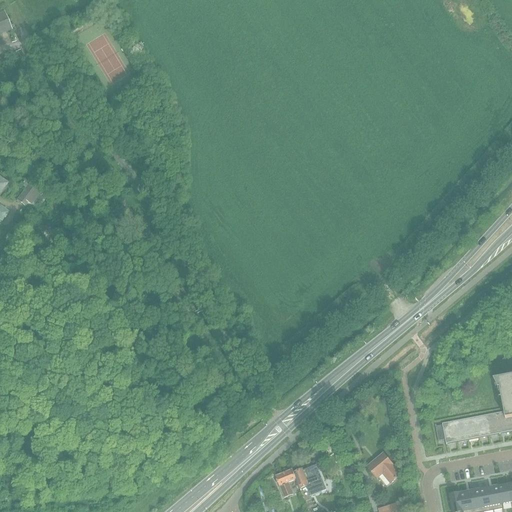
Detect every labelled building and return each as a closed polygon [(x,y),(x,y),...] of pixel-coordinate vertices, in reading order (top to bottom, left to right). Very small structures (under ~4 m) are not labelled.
[(0,37),(11,33),(3,14),(0,15),(0,37)] [(0,220),(1,221),(9,212),(0,205),(0,202),(0,201),(0,193),(8,183),(0,177),(0,220)] [(25,206),(33,195),(25,189),(16,200),(25,206)] [(511,410),(511,375),(493,379),(498,388),(502,387),(503,392),(500,393),(504,412),(511,410)] [(511,430),(511,413),(511,410),(504,412),(496,413),(499,433),(511,430)] [(499,433),(496,413),(485,415),(489,435),(499,433)] [(489,435),(485,415),(474,417),(478,437),(489,435)] [(478,437),(474,417),(464,419),(468,439),(478,437)] [(468,439),(464,419),(453,421),(457,441),(468,439)] [(457,441),(453,421),(443,423),(446,443),(457,441)] [(446,443),(443,423),(442,423),(442,425),(435,426),(438,441),(445,440),(446,443)] [(376,479),(382,474),(389,484),(400,475),(383,454),(367,467),(376,479)] [(302,468),(292,472),(296,480),(295,480),(299,489),(306,485),(310,496),(317,493),(313,482),(309,473),(308,473),(306,468),(302,470),(302,468)] [(275,477),(283,496),(284,498),(293,494),(289,483),(295,480),(296,480),(292,472),(291,470),(275,477)] [(511,505),(507,484),(498,486),(502,509),(503,509),(502,504),(510,502),(511,505)] [(502,509),(498,486),(489,488),(493,511),(502,509)] [(485,511),(493,511),(489,488),(479,489),(483,511),(485,511)] [(483,511),(479,489),(470,491),(473,511),(483,511)] [(473,511),(470,491),(460,493),(463,511),(473,511)] [(463,511),(460,493),(449,495),(452,511),(463,511)] [(338,511),(347,511),(362,507),(360,501),(337,509),(338,511)]
